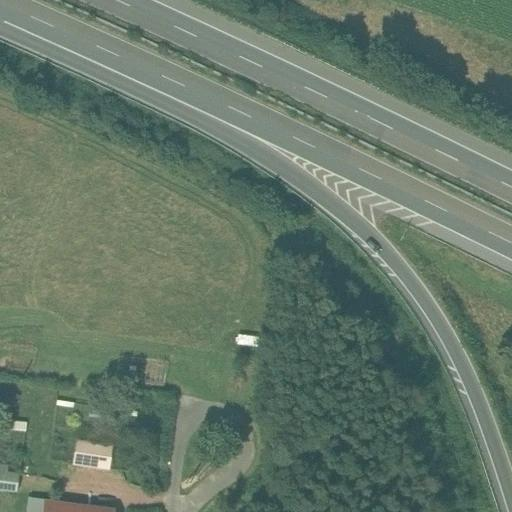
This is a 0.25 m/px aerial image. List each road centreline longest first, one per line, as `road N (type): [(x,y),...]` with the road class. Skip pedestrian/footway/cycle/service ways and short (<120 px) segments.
road 1 (motorway): [(260,122),(394,261),(446,344),(511,498)]
road 2 (motorway): [(511,188),(113,0)]
road 3 (motorway): [(0,3),(260,122)]
road 4 (motorway): [(260,122),(511,246)]
